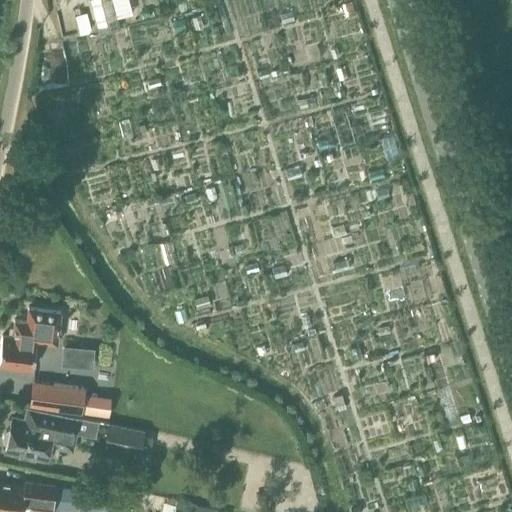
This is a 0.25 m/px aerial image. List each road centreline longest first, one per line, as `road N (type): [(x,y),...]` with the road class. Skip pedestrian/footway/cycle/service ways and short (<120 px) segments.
road 1 (tertiary): [(400,0),(511,351)]
road 2 (residential): [(0,161),(28,0)]
